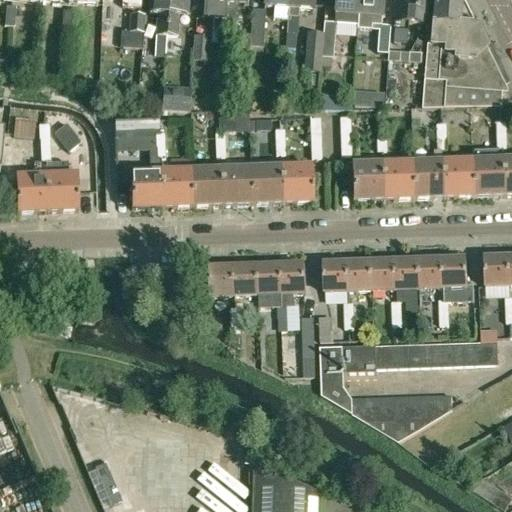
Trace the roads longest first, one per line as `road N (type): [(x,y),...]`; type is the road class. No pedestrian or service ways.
road 1 (residential): [(511,226),(0,241)]
road 2 (unclassified): [(77,511),(0,305)]
